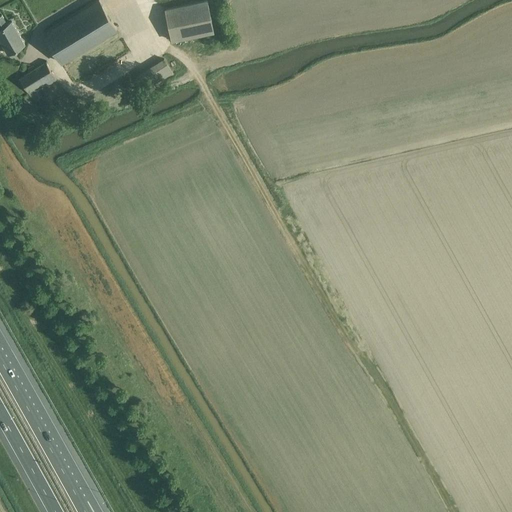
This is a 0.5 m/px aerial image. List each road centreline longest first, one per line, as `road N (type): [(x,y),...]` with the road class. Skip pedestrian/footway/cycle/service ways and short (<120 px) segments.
road 1 (track): [(452,511),(195,76),(164,49)]
road 2 (motorway): [(80,503),(0,364)]
